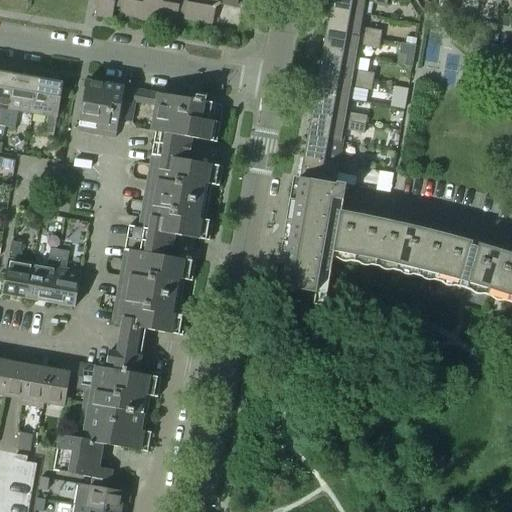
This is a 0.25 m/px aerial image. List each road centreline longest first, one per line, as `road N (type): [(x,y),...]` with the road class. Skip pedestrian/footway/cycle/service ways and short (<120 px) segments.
road 1 (tertiary): [(221,366),(271,83)]
road 2 (residential): [(271,83),(0,42)]
road 3 (residential): [(0,340),(62,349),(85,340),(178,357)]
road 4 (residential): [(148,511),(178,357)]
road 5 (residential): [(511,236),(361,200)]
road 6 (tertiary): [(195,511),(221,366)]
